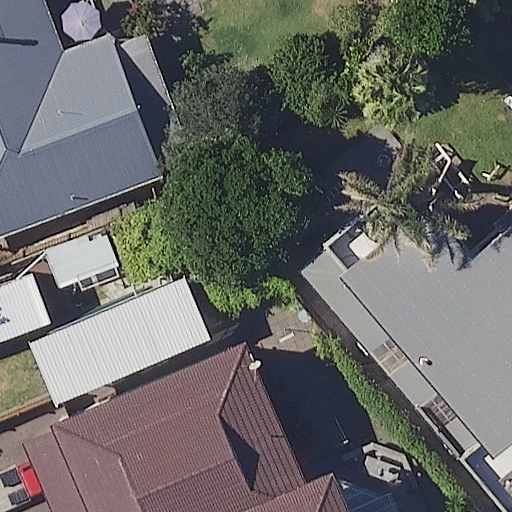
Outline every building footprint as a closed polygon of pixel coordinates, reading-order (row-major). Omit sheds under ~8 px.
[(45,43),(28,0),(0,0),(0,222),(145,170),(92,26),(45,43)] [(511,195),(449,251),(413,210),(333,280),(476,443),(460,457),(505,509),(511,502),(511,195)] [(106,216),(29,238),(46,297),(123,275),(106,216)] [(201,333),(177,271),(19,334),(44,395),(201,333)] [(290,474),(234,345),(21,438),(53,511),(426,511),(391,430),(290,474)]
